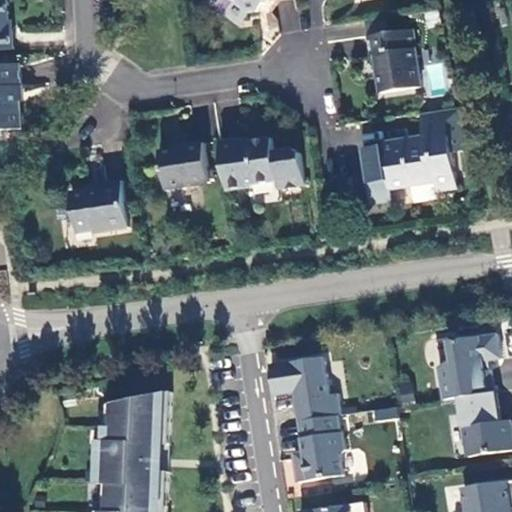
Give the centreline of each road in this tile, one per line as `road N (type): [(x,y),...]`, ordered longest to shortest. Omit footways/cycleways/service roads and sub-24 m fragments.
road 1 (residential): [(86,0),(89,47),(149,94),(303,72)]
road 2 (unclassified): [(511,265),(241,304)]
road 3 (unclassified): [(241,304),(0,335)]
road 4 (residential): [(241,304),(272,511)]
